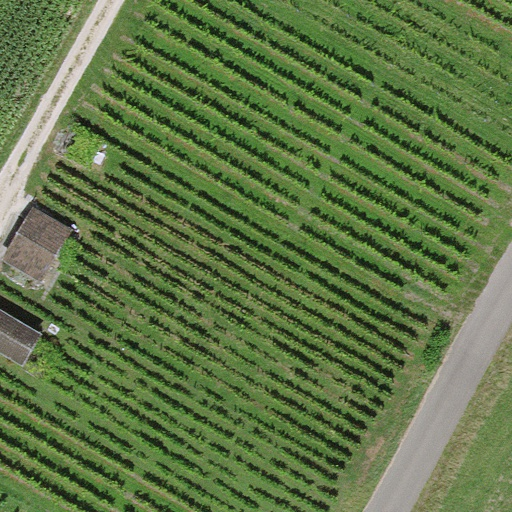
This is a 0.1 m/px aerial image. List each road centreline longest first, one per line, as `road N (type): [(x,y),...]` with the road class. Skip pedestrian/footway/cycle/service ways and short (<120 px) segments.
road 1 (track): [(511,286),(383,511)]
road 2 (track): [(0,205),(114,0)]
